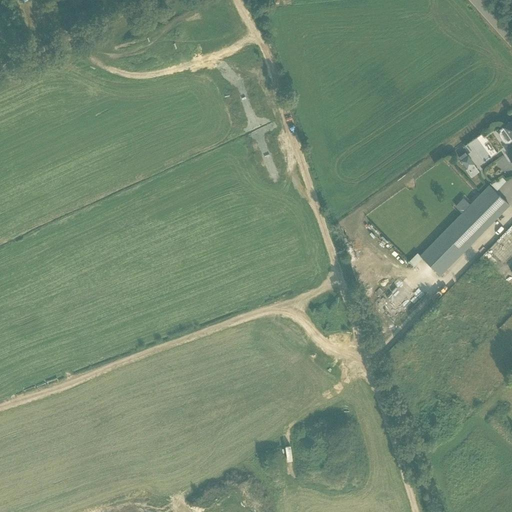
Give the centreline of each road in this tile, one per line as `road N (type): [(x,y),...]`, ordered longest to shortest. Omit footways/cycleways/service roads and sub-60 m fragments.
road 1 (track): [(415,511),(270,63),(234,0)]
road 2 (track): [(0,404),(337,276)]
road 3 (unclassified): [(0,71),(163,0)]
